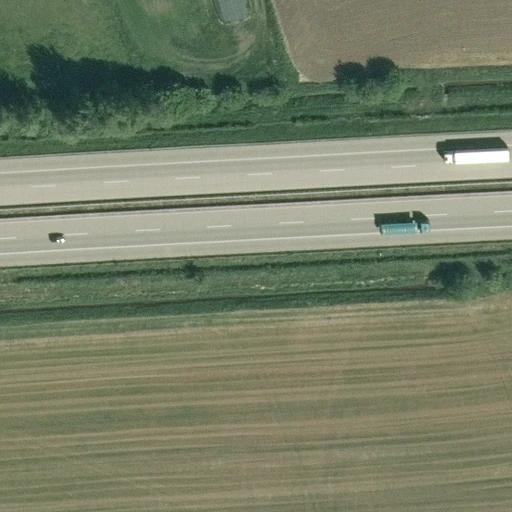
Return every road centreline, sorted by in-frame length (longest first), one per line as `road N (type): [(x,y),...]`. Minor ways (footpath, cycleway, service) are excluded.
road 1 (motorway): [(0,240),(511,214)]
road 2 (motorway): [(511,156),(0,181)]
